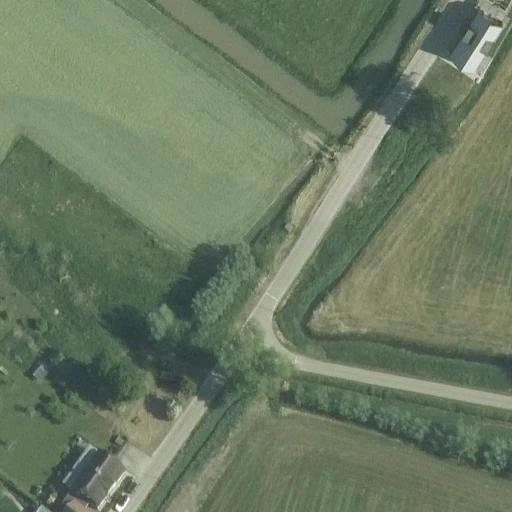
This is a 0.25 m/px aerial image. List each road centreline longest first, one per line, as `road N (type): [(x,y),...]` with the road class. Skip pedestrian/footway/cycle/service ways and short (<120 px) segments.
road 1 (unclassified): [(246,352),(464,0)]
road 2 (unclassified): [(511,404),(246,352)]
road 3 (unclassified): [(129,511),(246,352)]
